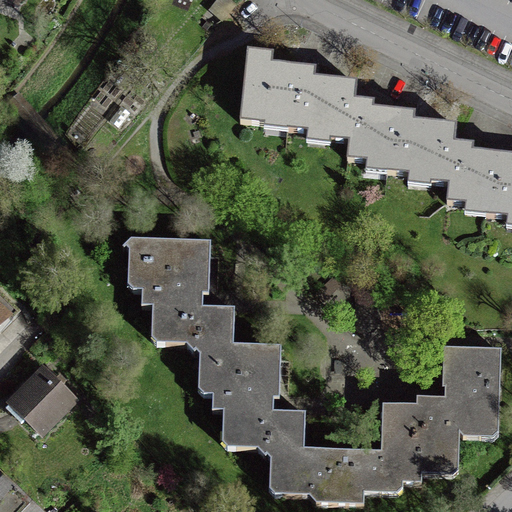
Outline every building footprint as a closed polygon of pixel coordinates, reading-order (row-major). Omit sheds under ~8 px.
[(239,128),(350,141),(354,103),(356,86),(314,81),(315,72),(272,67),(274,57),(247,54),(239,128)] [(374,106),(354,103),(350,141),(347,162),(388,166),(386,180),(449,188),(454,146),(457,128),(414,123),(415,116),(373,111),(374,106)] [(474,149),(454,146),(449,188),(447,204),(491,210),(489,224),(511,226),(511,158),(473,154),(474,149)] [(146,348),(194,349),(236,350),(237,315),(210,314),(212,246),(123,244),(122,299),(135,299),(135,314),(147,315),(146,348)] [(0,349),(19,331),(0,312),(0,349)] [(287,352),(236,350),(194,349),(192,402),(207,402),(207,419),(222,420),(222,452),(269,454),(309,455),(310,417),(285,417),(287,352)] [(381,403),(380,444),(425,445),(424,481),(459,482),(461,445),(499,446),(502,354),(447,352),(445,405),(381,403)] [(86,411),(47,373),(11,410),(50,448),(86,411)] [(379,457),(309,455),(269,454),(267,501),(311,502),(311,511),(354,511),(365,511),(365,501),(402,502),(402,491),(423,491),(424,481),(425,445),(380,444),(379,457)]
